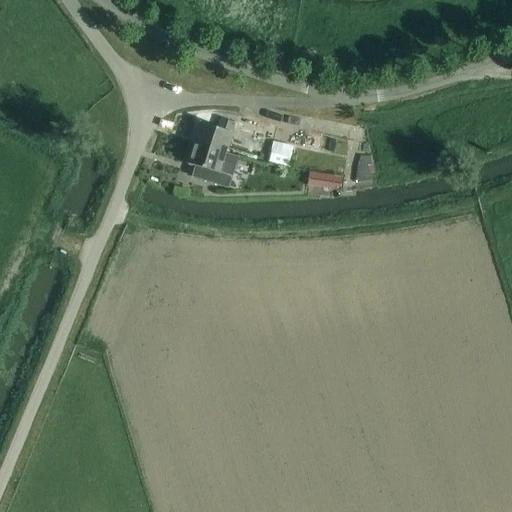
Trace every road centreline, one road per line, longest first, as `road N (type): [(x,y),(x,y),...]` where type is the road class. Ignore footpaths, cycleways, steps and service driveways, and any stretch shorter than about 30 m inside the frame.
road 1 (unclassified): [(0,498),(150,111)]
road 2 (unclassified): [(356,102),(175,38),(106,0)]
road 3 (unclassified): [(150,111),(356,102)]
road 4 (unclassified): [(511,58),(356,102)]
road 5 (unclassified): [(150,111),(75,0)]
